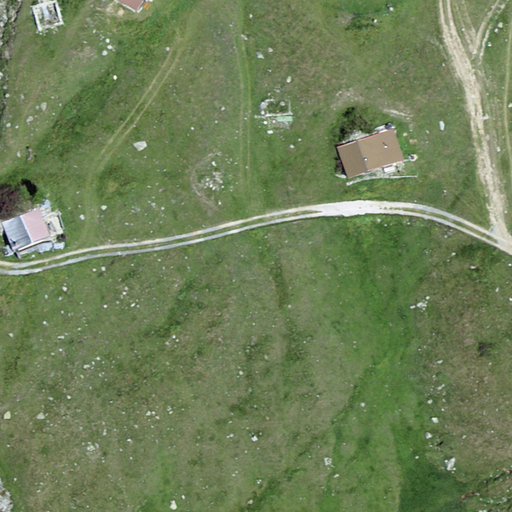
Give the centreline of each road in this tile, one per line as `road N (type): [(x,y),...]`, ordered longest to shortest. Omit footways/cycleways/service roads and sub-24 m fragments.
road 1 (track): [(0,264),(29,270),(351,209),(428,214),(493,239)]
road 2 (track): [(470,107),(493,239)]
